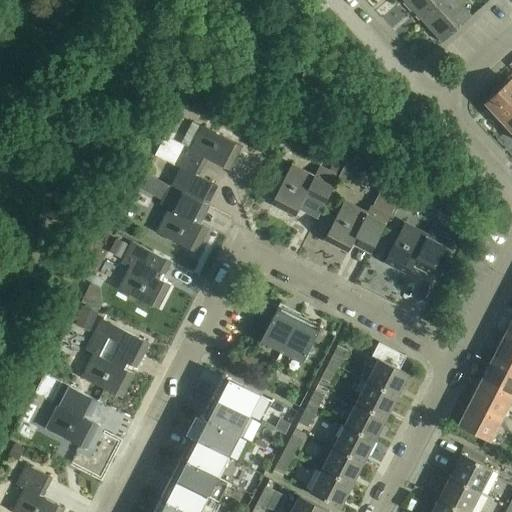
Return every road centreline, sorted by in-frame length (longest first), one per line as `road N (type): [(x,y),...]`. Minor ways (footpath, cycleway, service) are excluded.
road 1 (residential): [(108,511),(243,260),(265,259),(456,357)]
road 2 (residential): [(377,511),(456,357)]
road 3 (residential): [(435,101),(342,0)]
